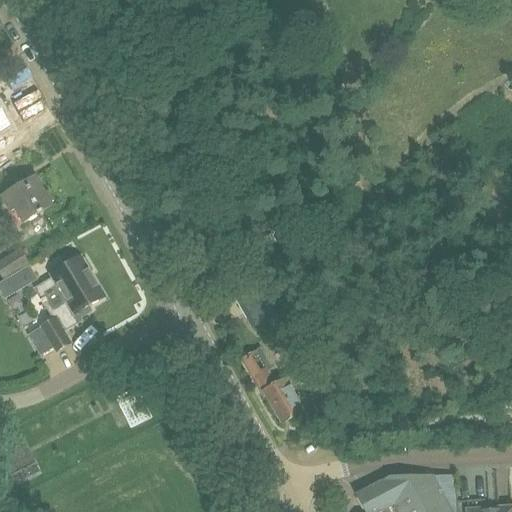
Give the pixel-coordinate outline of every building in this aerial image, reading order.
[(54,207),(51,203),(54,201),(48,190),(45,192),(37,178),(3,199),(12,214),(15,212),(24,225),(54,207)] [(0,275),(4,281),(30,265),(21,250),(0,262),(0,275)] [(82,259),(66,268),(64,265),(56,270),(58,273),(53,276),(55,280),(38,290),(56,321),(43,329),(58,353),(72,345),(65,332),(82,322),(78,315),(105,298),(91,274),(94,272),(87,260),(83,262),(82,259)] [(253,325),(275,313),(258,282),(235,294),(253,325)] [(263,352),(247,361),(255,376),(253,377),(264,397),(266,396),(280,424),(303,412),(287,380),(277,385),(269,370),(272,368),(263,352)] [(152,419),(137,390),(118,401),(132,429),(152,419)] [(38,473),(22,442),(0,453),(0,458),(14,486),(38,473)] [(388,478),(355,495),(364,511),(452,511),(432,476),(388,478)]
